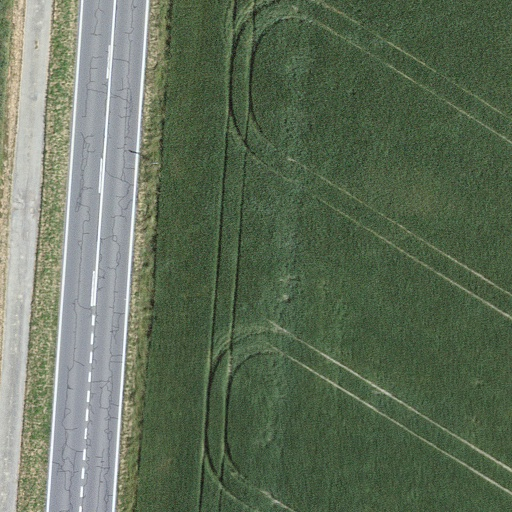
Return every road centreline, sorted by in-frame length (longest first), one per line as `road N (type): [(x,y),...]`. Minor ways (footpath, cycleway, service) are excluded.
road 1 (primary): [(116,0),(80,511)]
road 2 (track): [(42,0),(10,511)]
